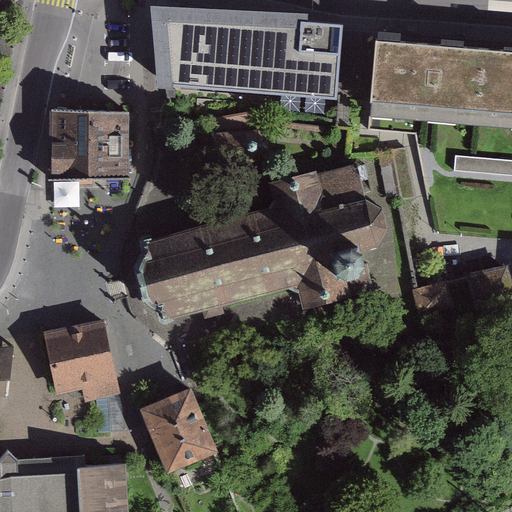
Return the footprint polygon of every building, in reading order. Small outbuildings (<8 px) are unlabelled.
[(343,26),(307,23),(308,14),(149,6),(156,89),(171,90),(172,87),(338,100),(343,26)] [(487,132),(497,32),(394,22),(384,122),(487,132)] [(511,33),(497,32),(487,132),(511,134),(511,33)] [(54,112),(53,179),(127,179),(126,111),(54,112)] [(257,127),(255,114),(219,118),(221,131),(257,127)] [(263,130),(221,134),(223,154),(265,150),(263,130)] [(383,153),(391,198),(418,193),(410,149),(383,153)] [(275,192),(139,229),(142,241),(133,253),(134,271),(143,286),(157,295),(160,306),(196,296),(200,309),(222,303),(219,290),(257,280),(295,269),(302,294),(368,276),(357,235),(371,231),(385,228),(382,217),(377,196),(374,187),(364,190),(353,150),(269,172),(275,192)] [(511,271),(481,279),(493,325),(511,319),(511,271)] [(456,284),(427,290),(432,315),(462,309),(456,284)] [(116,324),(50,337),(61,400),(95,394),(100,423),(133,417),(116,324)] [(0,400),(8,399),(5,349),(0,348),(0,400)] [(212,375),(152,395),(173,465),(235,444),(212,375)] [(0,511),(125,511),(125,462),(122,463),(120,456),(101,457),(100,464),(86,466),(85,454),(16,458),(8,449),(0,457),(0,511)]
